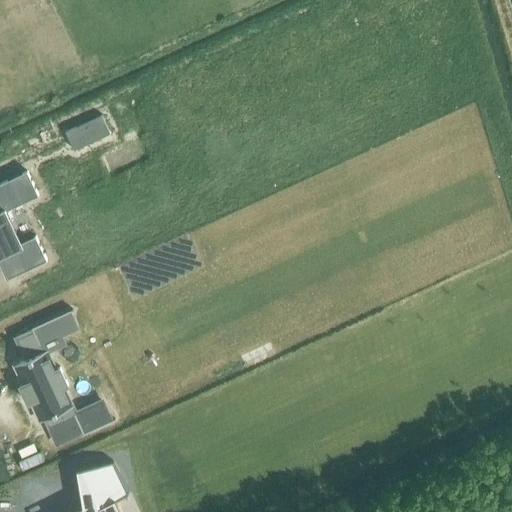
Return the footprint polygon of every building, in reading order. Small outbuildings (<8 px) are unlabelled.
[(96,109),(58,127),(70,149),(110,132),(96,109)] [(138,141),(102,155),(109,172),(144,157),(138,141)] [(27,170),(0,182),(0,262),(7,277),(46,259),(34,235),(32,236),(33,238),(19,245),(2,208),(35,194),(36,195),(38,194),(27,170)] [(39,353),(27,358),(36,377),(32,379),(40,397),(44,395),(53,414),(58,412),(69,436),(94,424),(95,428),(127,414),(126,412),(122,414),(114,395),(87,407),(75,381),(80,379),(72,361),(67,363),(55,337),(57,335),(57,334),(52,337),(49,332),(55,329),(56,325),(53,318),(85,304),(84,303),(43,322),(45,325),(29,332),(39,353)] [(68,511),(122,511),(116,499),(120,498),(128,494),(113,461),(77,467),(83,505),(68,511)]
